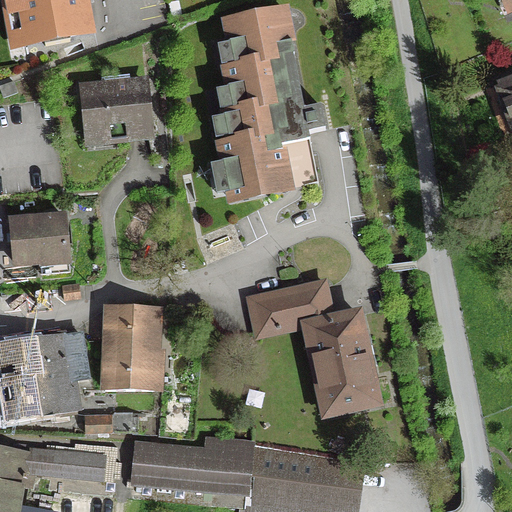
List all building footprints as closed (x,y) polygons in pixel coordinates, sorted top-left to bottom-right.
[(99,35),(92,0),(1,0),(12,53),(99,35)] [(511,0),(500,0),(504,8),(511,4),(511,0)] [(316,141),(291,12),(220,25),(225,50),(232,88),(223,90),(233,145),(223,147),(234,204),(296,192),(288,147),(316,141)] [(511,79),(502,83),(505,90),(498,92),(498,101),(500,107),(505,112),(511,130),(511,79)] [(82,90),(88,145),(148,139),(142,84),(82,90)] [(67,274),(62,219),(10,223),(13,266),(38,263),(39,276),(67,274)] [(330,322),(322,285),(248,302),(256,338),(307,327),(326,415),(375,405),(356,317),(330,322)] [(78,291),(66,293),(68,303),(80,302),(78,291)] [(152,393),(156,311),(106,308),(103,393),(152,393)] [(63,339),(63,336),(34,341),(37,361),(39,361),(52,402),(48,403),(50,419),(76,415),(71,382),(85,380),(79,336),(63,339)] [(0,345),(0,395),(4,424),(50,419),(48,403),(52,402),(39,361),(37,361),(34,341),(0,345)] [(110,419),(83,419),(84,435),(109,434),(130,435),(130,415),(113,415),(110,419)] [(327,439),(327,438),(251,425),(249,446),(205,442),(204,453),(135,446),(131,485),(244,496),(242,511),(248,511),(310,511),(316,457),(324,459),(327,439)] [(0,511),(14,511),(18,494),(19,488),(29,489),(31,476),(100,482),(102,459),(44,453),(43,461),(0,453),(0,511)]
